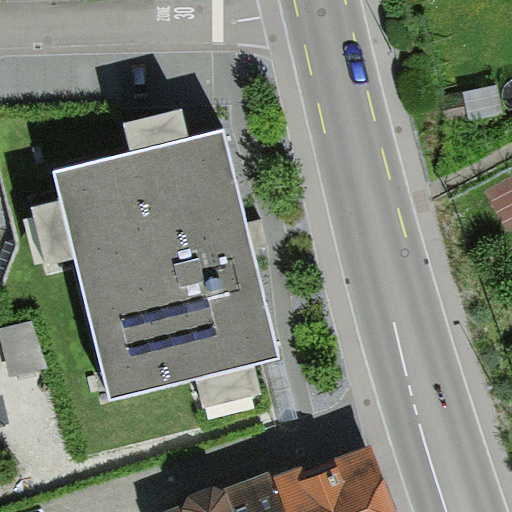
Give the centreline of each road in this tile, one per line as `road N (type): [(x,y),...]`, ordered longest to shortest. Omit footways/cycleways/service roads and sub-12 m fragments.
road 1 (primary): [(454,511),(411,390),(319,4)]
road 2 (residential): [(319,4),(0,21)]
